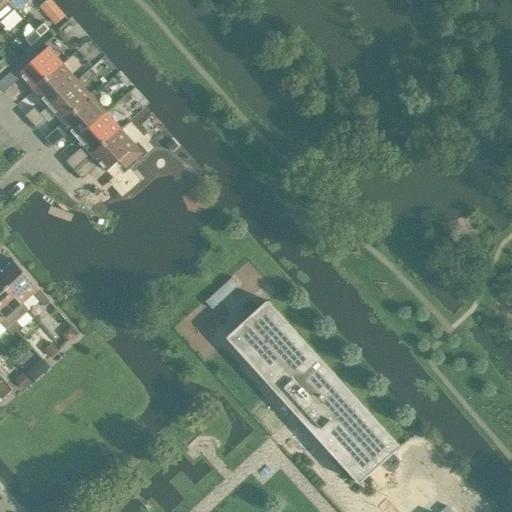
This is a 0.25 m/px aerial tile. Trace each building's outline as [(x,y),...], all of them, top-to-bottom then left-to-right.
[(6,0),(0,0),(0,22),(15,9),(8,1),(6,0)] [(6,0),(8,1),(15,9),(16,10),(27,0),(6,0)] [(44,23),(34,31),(40,38),(50,29),(44,23)] [(31,46),(40,38),(34,31),(25,39),(31,46)] [(26,57),(0,80),(0,88),(2,91),(4,92),(22,76),(33,89),(62,64),(47,47),(30,62),(27,58),(26,57)] [(12,50),(1,59),(7,66),(18,57),(12,50)] [(62,64),(33,89),(46,103),(48,106),(76,80),(62,64)] [(76,80),(48,106),(62,121),(90,96),(89,94),(80,84),(76,80)] [(45,138),(53,147),(56,144),(62,139),(70,131),(77,138),(105,112),(100,107),(90,96),(62,121),(63,122),(45,138)] [(34,106),(25,115),(31,121),(40,113),(48,106),(46,103),(38,110),(34,106)] [(65,161),(73,170),(90,153),(91,154),(119,128),(110,118),(105,112),(77,138),(83,145),(65,161)] [(40,113),(31,121),(36,128),(46,119),(40,113)] [(90,153),(73,170),(81,179),(99,163),(107,171),(119,161),(125,167),(141,153),(119,128),(91,154),(90,153)] [(0,271),(0,278),(22,303),(33,294),(44,306),(50,301),(13,260),(0,271)] [(0,312),(16,331),(21,327),(17,322),(28,311),(22,304),(22,303),(0,278),(0,312)] [(267,300),(226,337),(295,413),(305,424),(334,456),(359,483),(369,474),(400,446),(267,300)] [(0,322),(1,322),(12,335),(16,331),(0,312),(0,322)]
